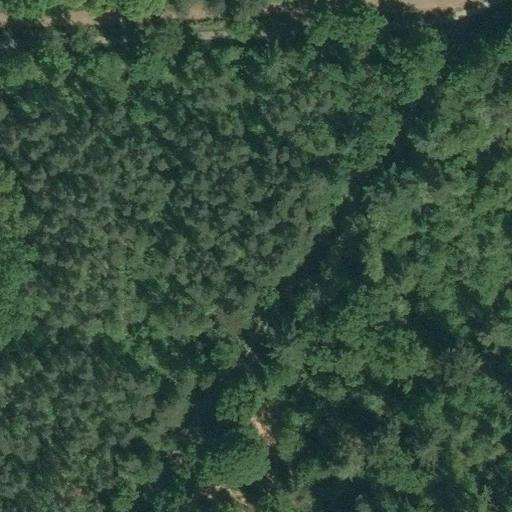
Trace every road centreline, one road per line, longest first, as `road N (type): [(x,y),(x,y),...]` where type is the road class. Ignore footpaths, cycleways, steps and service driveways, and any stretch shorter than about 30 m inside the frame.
road 1 (track): [(138,511),(454,34),(462,0)]
road 2 (track): [(0,24),(462,0)]
